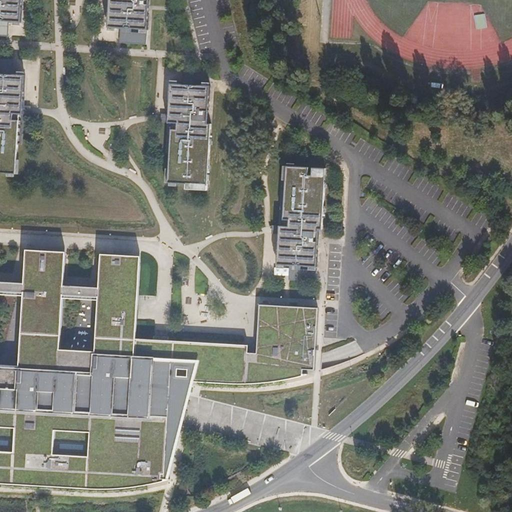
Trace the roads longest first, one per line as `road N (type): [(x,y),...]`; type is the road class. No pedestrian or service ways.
road 1 (unclassified): [(303,460),(415,365),(511,247)]
road 2 (unclassified): [(303,460),(338,489),(416,511)]
